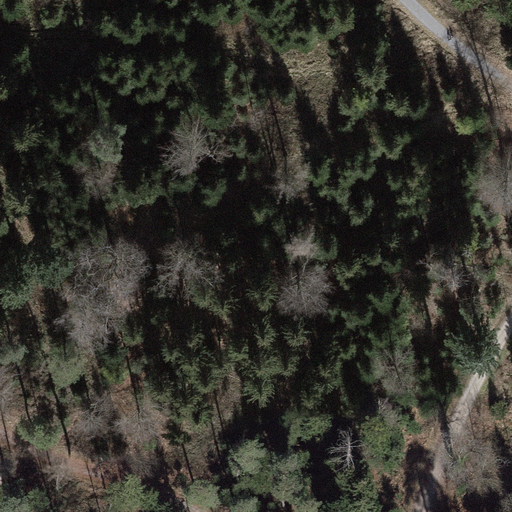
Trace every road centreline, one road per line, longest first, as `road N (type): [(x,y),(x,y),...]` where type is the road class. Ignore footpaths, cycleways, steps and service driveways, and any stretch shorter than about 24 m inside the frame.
road 1 (track): [(0,421),(57,456),(195,511)]
road 2 (track): [(419,511),(441,446),(511,319)]
road 3 (track): [(406,0),(511,89)]
